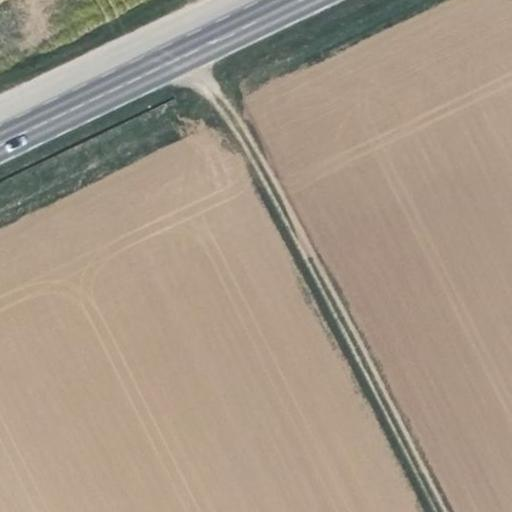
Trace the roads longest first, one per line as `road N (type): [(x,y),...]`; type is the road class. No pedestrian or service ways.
road 1 (track): [(198,48),(430,511)]
road 2 (secondary): [(300,0),(0,143)]
